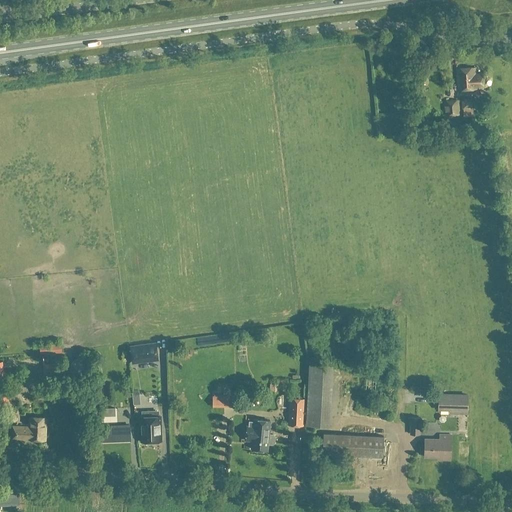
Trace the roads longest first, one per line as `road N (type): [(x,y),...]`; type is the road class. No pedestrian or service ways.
road 1 (unclassified): [(0,73),(359,24),(463,40),(511,38)]
road 2 (unclassified): [(511,502),(0,473)]
road 3 (primary): [(398,0),(0,53)]
road 4 (unclassified): [(4,18),(142,0)]
